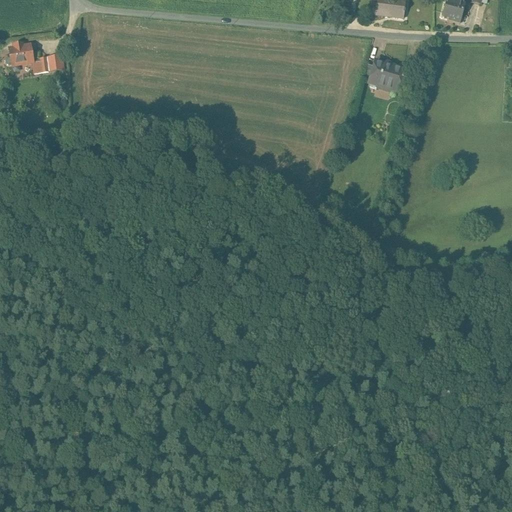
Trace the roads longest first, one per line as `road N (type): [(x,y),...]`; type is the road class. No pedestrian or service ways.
road 1 (track): [(0,196),(103,181),(225,187),(304,221),(407,285),(511,290)]
road 2 (residential): [(511,45),(65,8),(65,0)]
